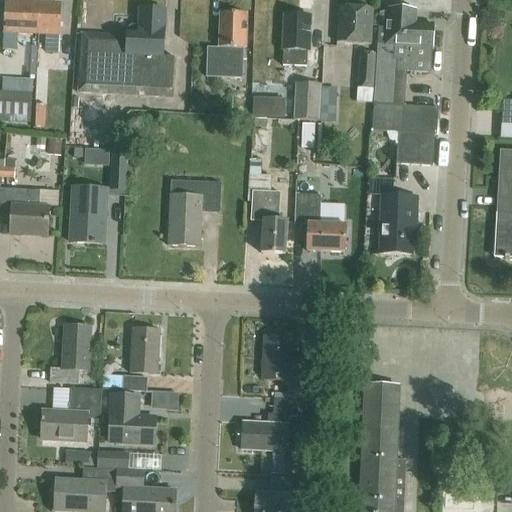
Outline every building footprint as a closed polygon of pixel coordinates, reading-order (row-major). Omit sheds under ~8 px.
[(38,34),(40,4),(5,2),(3,50),(15,51),(16,33),(38,34)] [(61,5),(40,4),(38,34),(47,34),(46,52),(59,53),(61,5)] [(373,9),(340,7),(338,43),(372,45),(373,9)] [(140,9),(140,26),(132,25),(128,28),(128,36),(82,34),(79,93),(174,98),(176,58),(163,57),(163,43),(164,43),(165,10),(140,9)] [(388,9),(388,14),(378,17),(374,106),(394,107),(395,71),(431,72),(431,63),(434,26),(431,26),(415,25),(415,11),(388,9)] [(208,48),(207,78),(243,79),(244,50),(246,50),(247,14),(220,14),(219,48),(208,48)] [(311,17),(285,16),(283,50),(296,51),(295,66),(306,67),(307,52),(309,52),(311,17)] [(375,55),(359,54),(357,90),(374,91),(375,55)] [(15,104),(30,105),(32,71),(17,70),(15,104)] [(320,86),(295,85),(293,121),(319,123),(320,86)] [(511,102),(502,102),(501,125),(511,125),(511,102)] [(398,134),(398,133),(435,135),(437,135),(438,110),(374,106),(373,133),(398,134)] [(433,167),(435,135),(398,133),(398,134),(396,165),(433,167)] [(4,169),(0,169),(0,173),(0,177),(14,178),(15,160),(26,161),(27,145),(5,144),(4,169)] [(241,160),(241,150),(210,149),(210,160),(241,160)] [(112,191),(127,191),(129,152),(114,151),(112,191)] [(511,151),(500,151),(497,214),(504,214),(511,214),(511,151)] [(281,193),(270,192),(271,178),(261,177),(262,161),(249,160),(247,201),(253,201),(252,221),(264,221),(262,254),(286,255),(288,221),(280,221),(281,193)] [(321,195),(319,195),(319,178),(296,177),(295,225),(308,226),(307,252),(345,253),(345,225),(321,225),(321,195)] [(171,181),(168,246),(200,247),(202,208),(220,209),(221,183),(171,181)] [(59,192),(0,188),(0,214),(12,215),(11,234),(48,236),(49,207),(58,207),(59,192)] [(74,188),(71,243),(104,245),(107,190),(74,188)] [(370,252),(370,253),(412,255),(413,225),(416,225),(417,197),(382,196),(380,252),(370,252)] [(504,214),(497,214),(494,258),(505,258),(505,260),(509,260),(509,259),(511,258),(511,214),(504,214)] [(64,327),(62,370),(51,369),(50,383),(74,385),(75,371),(89,372),(92,328),(64,327)] [(132,330),(131,345),(130,374),(158,375),(160,332),(132,330)] [(264,337),(262,381),(288,382),(288,394),(309,395),(324,396),(326,369),(310,368),(310,370),(290,369),(291,338),(264,337)] [(355,343),(343,342),(342,385),(353,385),(355,343)] [(123,378),(123,392),(147,393),(147,379),(123,378)] [(399,387),(365,385),(360,511),(403,511),(405,463),(396,462),(399,387)] [(74,414),(43,413),(42,441),(85,443),(86,420),(98,420),(100,392),(75,391),(74,414)] [(109,443),(154,445),(156,418),(138,417),(139,397),(111,396),(109,443)] [(274,400),(273,416),(301,418),(302,402),(274,400)] [(242,450),(286,453),(288,426),(243,423),(242,450)] [(99,452),(98,469),(128,470),(129,454),(99,452)] [(117,470),(98,469),(93,469),(92,483),(56,481),(54,511),(59,511),(104,511),(106,492),(115,492),(116,488),(117,470)] [(143,471),(117,470),(116,488),(124,489),(122,511),(174,511),(176,491),(142,489),(143,471)] [(292,496),(256,494),(254,511),(306,511),(307,497),(316,498),(316,481),(292,480),(292,496)]
